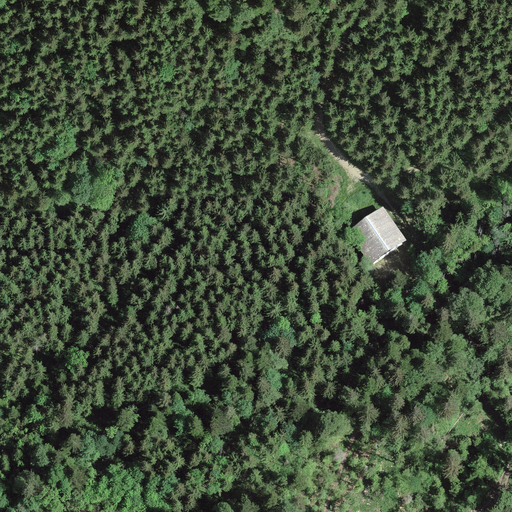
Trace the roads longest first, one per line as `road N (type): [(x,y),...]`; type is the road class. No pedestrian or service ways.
road 1 (track): [(370,0),(330,65),(320,121),(328,141),(374,182),(410,232),(417,268),(390,370),(328,511)]
road 2 (track): [(374,182),(444,153),(511,93)]
